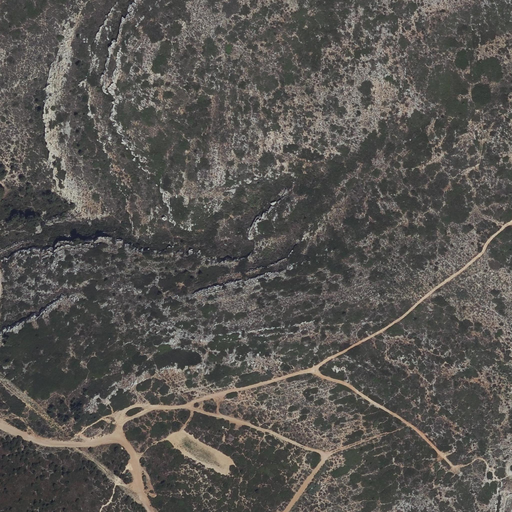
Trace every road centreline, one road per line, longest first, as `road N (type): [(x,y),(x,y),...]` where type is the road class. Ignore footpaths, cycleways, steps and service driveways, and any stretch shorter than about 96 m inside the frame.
road 1 (track): [(185,406),(321,451),(285,511)]
road 2 (track): [(148,511),(131,447),(117,438),(70,445),(0,424)]
